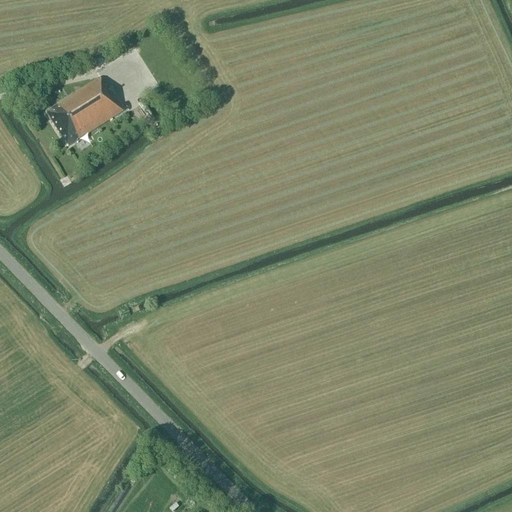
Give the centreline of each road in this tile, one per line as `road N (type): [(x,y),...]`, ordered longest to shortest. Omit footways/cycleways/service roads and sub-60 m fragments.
road 1 (track): [(511,195),(132,330)]
road 2 (tertiary): [(252,511),(0,253)]
